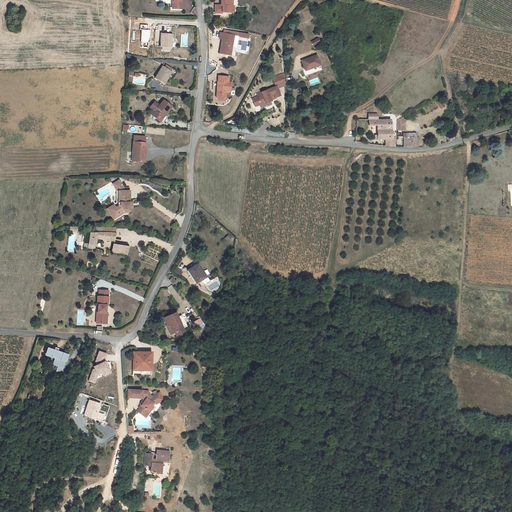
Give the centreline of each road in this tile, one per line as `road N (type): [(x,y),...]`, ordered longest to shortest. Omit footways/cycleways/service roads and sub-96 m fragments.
road 1 (track): [(463,140),(450,377),(483,488),(511,500)]
road 2 (unclassified): [(195,132),(190,211),(137,329),(123,339),(0,331)]
road 3 (residential): [(463,140),(397,150),(195,132)]
road 4 (track): [(346,144),(349,118),(432,56),(452,19)]
road 5 (track): [(195,132),(233,110),(298,0)]
road 6 (residential): [(198,0),(195,132)]
